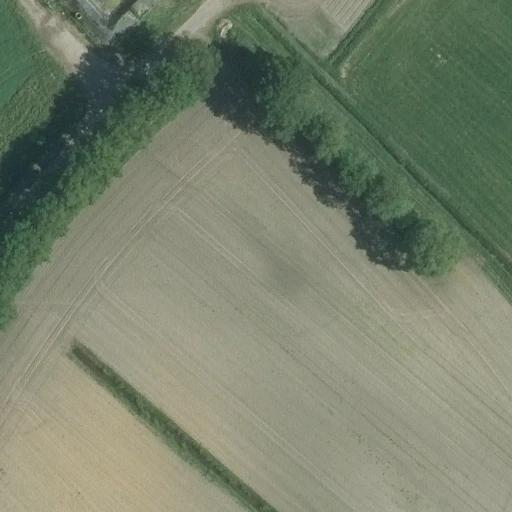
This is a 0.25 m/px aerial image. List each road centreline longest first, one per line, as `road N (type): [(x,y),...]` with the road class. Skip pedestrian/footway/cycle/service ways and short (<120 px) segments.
road 1 (unclassified): [(0,240),(132,78),(215,5)]
road 2 (track): [(31,0),(112,102)]
